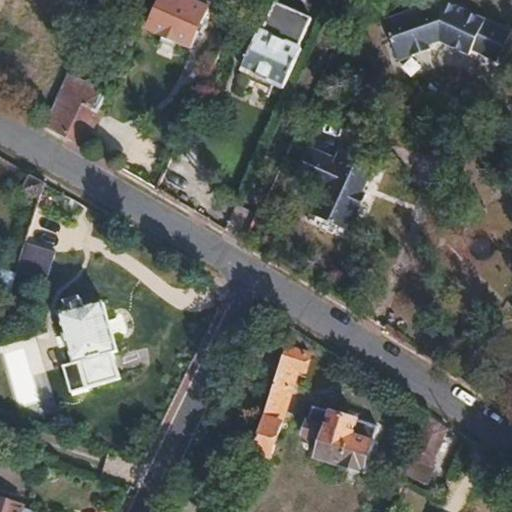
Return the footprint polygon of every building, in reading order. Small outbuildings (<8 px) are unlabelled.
[(191,45),(207,7),(193,0),(162,0),(150,27),(191,45)] [(509,30),(443,0),(436,0),(385,21),(400,63),(432,50),(431,45),(439,41),(469,55),(469,49),(495,61),(509,30)] [(298,47),(311,18),(276,2),(263,31),(259,29),(241,69),(252,74),(246,86),(267,96),(272,83),(284,88),(302,49),(298,47)] [(97,110),(105,92),(72,77),(49,126),(68,137),(84,104),(97,110)] [(84,146),(100,111),(97,110),(84,104),(68,137),(79,143),(84,146)] [(309,213),(347,231),(364,194),(359,192),(371,168),(337,152),(334,159),(311,148),(297,178),(321,189),(309,213)] [(37,196),(45,181),(32,174),(24,189),(37,196)] [(0,301),(8,304),(18,274),(2,268),(0,275),(0,301)] [(76,392),(124,378),(116,353),(122,351),(107,302),(87,308),(84,297),(70,301),(73,312),(64,315),(79,364),(69,366),(76,392)] [(271,454),(299,366),(307,369),(312,352),(298,348),(301,340),(298,339),(300,332),(292,328),(271,393),(253,447),(271,454)] [(420,428),(425,411),(413,404),(406,422),(420,428)] [(364,472),(379,427),(316,406),(307,436),(312,438),(309,452),(318,454),(320,458),(364,472)] [(434,464),(449,427),(430,414),(409,460),(405,474),(432,480),(438,466),(434,464)] [(0,511),(36,511),(23,507),(23,505),(0,497),(0,511)]
